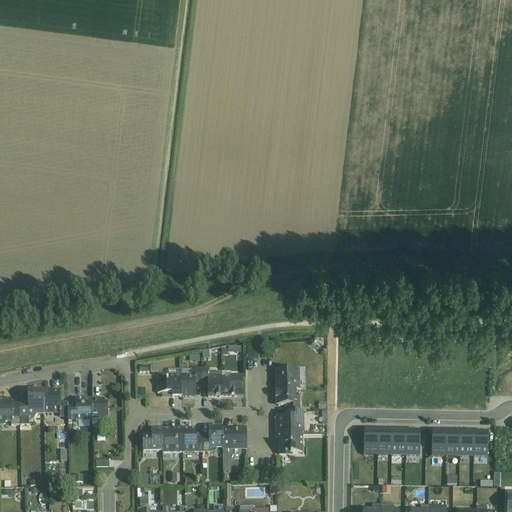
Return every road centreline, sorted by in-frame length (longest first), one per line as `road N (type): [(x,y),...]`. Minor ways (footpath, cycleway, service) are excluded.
road 1 (track): [(0,352),(192,315),(277,277),(348,266),(511,261)]
road 2 (residential): [(338,511),(339,429),(347,415),(486,416),(511,406)]
road 3 (residential): [(133,415),(127,361),(0,384)]
road 4 (residential): [(261,413),(133,415)]
